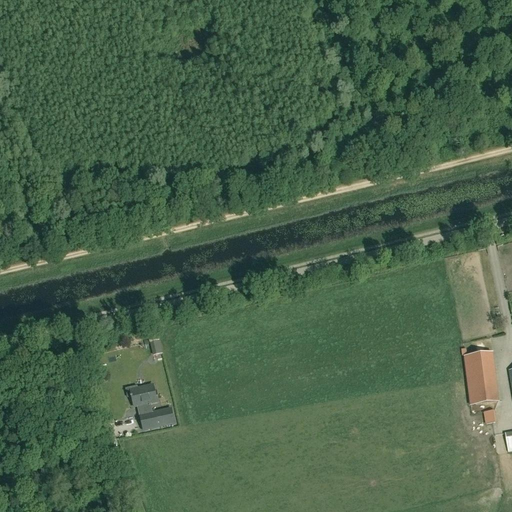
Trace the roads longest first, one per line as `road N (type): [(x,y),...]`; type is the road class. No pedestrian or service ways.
road 1 (unclassified): [(0,345),(511,219)]
road 2 (track): [(511,146),(0,272)]
